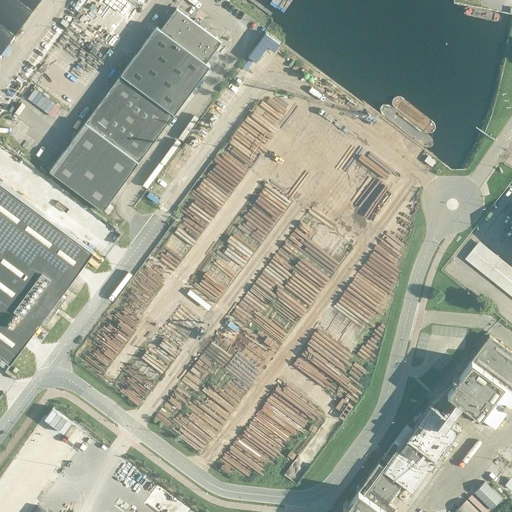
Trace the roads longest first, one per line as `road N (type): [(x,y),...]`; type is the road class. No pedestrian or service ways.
road 1 (unclassified): [(52,376),(73,382),(210,484),(309,497),(328,486),(380,413),(422,260),(444,218)]
road 2 (unclassified): [(52,376),(54,358),(163,212)]
